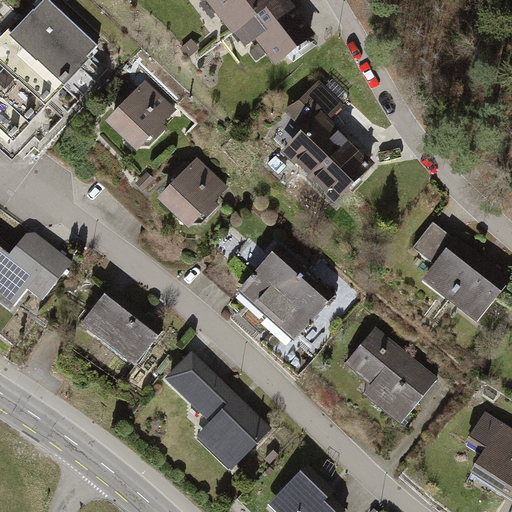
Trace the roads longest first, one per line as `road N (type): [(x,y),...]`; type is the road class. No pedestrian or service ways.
road 1 (residential): [(406,511),(169,295),(0,168)]
road 2 (residential): [(511,236),(418,147),(339,0)]
road 3 (secondary): [(0,393),(158,511)]
